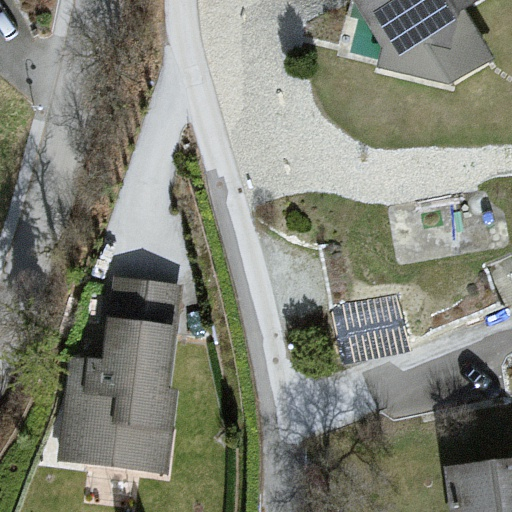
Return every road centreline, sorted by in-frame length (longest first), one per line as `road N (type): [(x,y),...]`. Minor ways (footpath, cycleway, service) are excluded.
road 1 (residential): [(182,0),(277,406),(278,511)]
road 2 (residential): [(95,0),(43,227),(2,346)]
